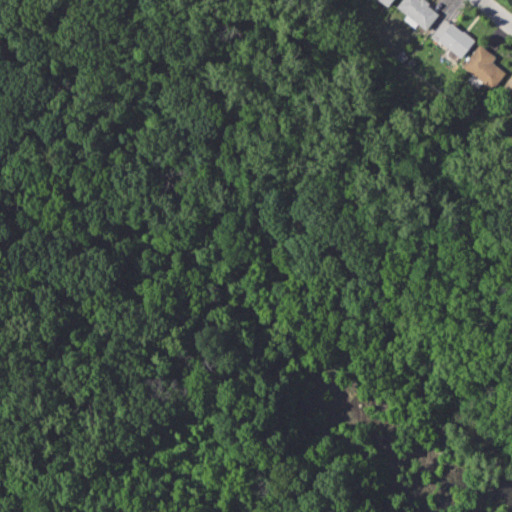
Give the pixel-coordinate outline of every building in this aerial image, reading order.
[(395,5),(399,0),(429,0),(434,3),(430,8),(440,15),(428,30),(418,22),(414,26),(404,18),(407,15),(395,5)] [(432,35),(446,17),(475,40),(456,63),(445,53),(448,48),(432,35)] [(460,64),(478,41),(497,56),(493,62),(506,72),(492,89),(482,81),(477,88),(467,80),(472,74),(460,64)] [(395,56),(400,50),(408,56),(403,62),(395,56)] [(407,62),(412,57),(418,62),(414,67),(407,62)] [(511,96),(500,87),(511,72),(511,96)] [(462,107),(469,98),(479,105),(472,115),(462,107)]
